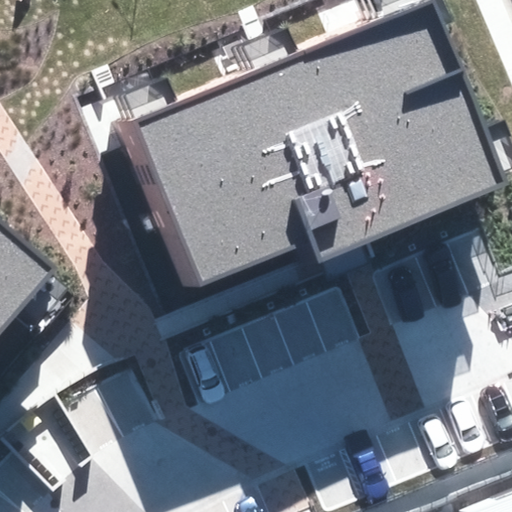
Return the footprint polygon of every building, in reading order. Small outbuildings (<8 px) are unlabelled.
[(433,3),(138,123),(205,285),(311,241),(320,264),(509,187),(433,3)] [(511,258),(474,317),(511,341),(511,258)] [(0,290),(0,317),(14,302),(0,290)] [(425,384),(402,420),(444,448),(468,413),(425,384)] [(511,511),(511,487),(466,506),(468,511),(511,511)]
